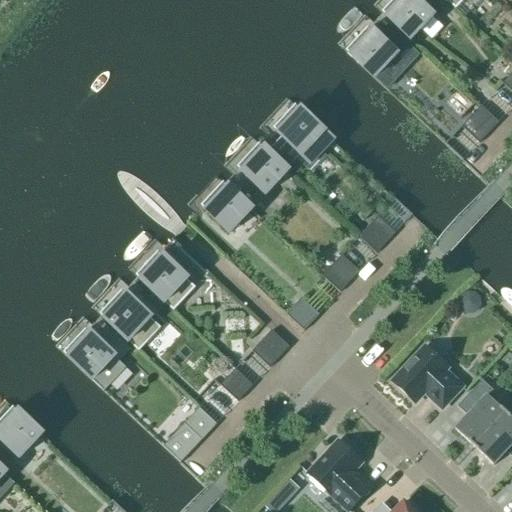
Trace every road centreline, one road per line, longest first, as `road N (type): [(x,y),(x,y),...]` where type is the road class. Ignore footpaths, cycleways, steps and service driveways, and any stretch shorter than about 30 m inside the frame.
road 1 (residential): [(480,511),(306,349)]
road 2 (residential): [(193,469),(306,349)]
road 3 (residential): [(306,349),(414,231)]
road 4 (residential): [(306,349),(189,241)]
